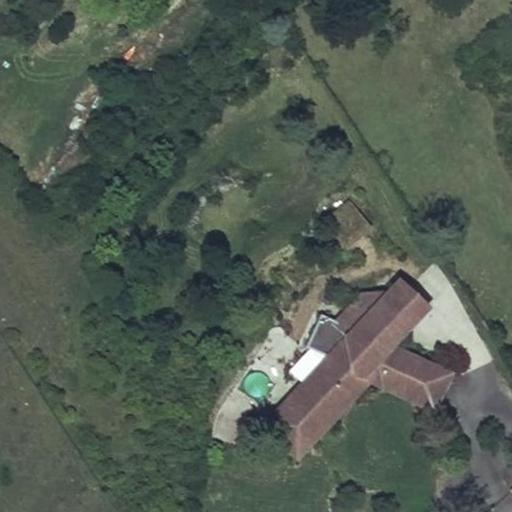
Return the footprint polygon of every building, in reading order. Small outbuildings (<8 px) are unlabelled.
[(349,247),(372,224),(346,199),(324,223),(349,247)] [(333,424),(375,378),(382,381),(446,410),(463,374),(403,347),(439,308),(411,283),(400,295),(374,296),(349,323),(333,315),(318,349),(340,359),(305,398),(333,424)] [(297,379),(320,357),(310,347),(288,369),(297,379)] [(311,459),(382,381),(375,378),(333,424),(305,454),(311,459)] [(305,454),(333,424),(305,398),(277,429),(305,454)]
